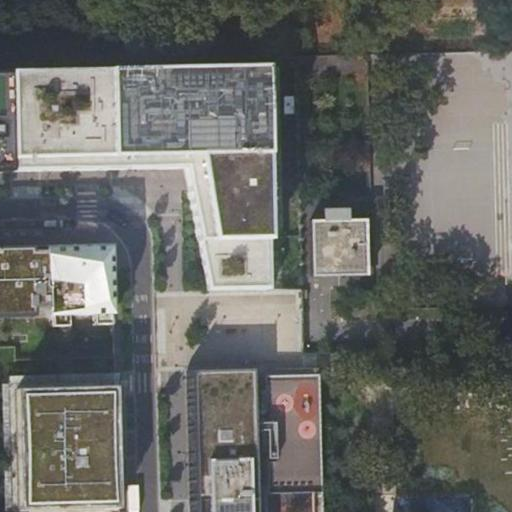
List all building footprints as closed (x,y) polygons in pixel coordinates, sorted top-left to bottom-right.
[(9,84),(0,83),(0,173),(182,170),(187,193),(189,202),(206,289),(269,288),(263,68),(9,73),(9,84)] [(321,210),(321,222),(347,221),(347,210),(321,210)] [(309,222),(311,277),(366,275),(364,221),(347,221),(321,222),(309,222)] [(104,246),(0,248),(0,318),(33,318),(33,312),(46,312),(46,317),(113,316),(111,253),(104,246)] [(187,371),(191,511),(248,511),(248,495),(267,495),(312,493),(312,511),(321,511),(318,388),(317,369),(262,370),(263,391),(257,392),(257,370),(187,371)] [(115,388),(15,391),(19,511),(46,511),(118,510),(115,388)] [(248,495),(248,511),(267,511),(267,495),(248,495)]
